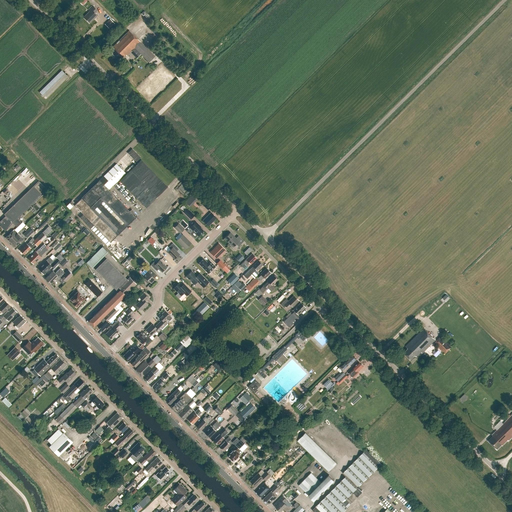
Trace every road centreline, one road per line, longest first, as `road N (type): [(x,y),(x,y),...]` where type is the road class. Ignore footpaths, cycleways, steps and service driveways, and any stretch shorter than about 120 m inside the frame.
road 1 (unclassified): [(267,237),(505,0)]
road 2 (residential): [(221,511),(0,288)]
road 3 (unclassified): [(238,209),(31,0)]
road 4 (secondary): [(260,511),(107,356)]
road 5 (residential): [(380,352),(366,354),(231,217)]
road 6 (residential): [(107,356),(158,305),(162,284),(231,217)]
road 7 (residential): [(511,485),(380,352)]
road 8 (residential): [(380,352),(267,237)]
road 9 (secondary): [(107,356),(0,247)]
